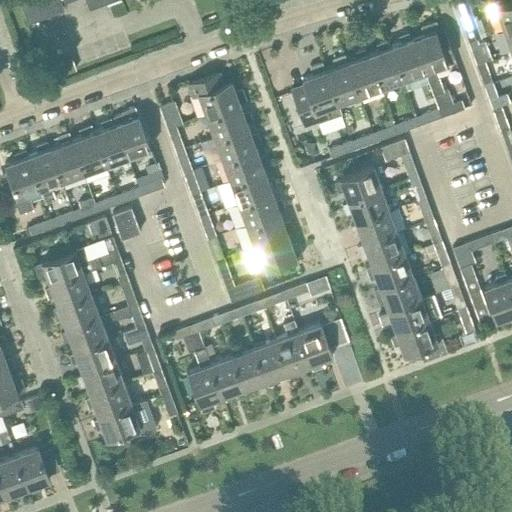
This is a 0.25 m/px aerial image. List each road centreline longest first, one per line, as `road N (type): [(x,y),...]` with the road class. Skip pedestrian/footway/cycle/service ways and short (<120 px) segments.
road 1 (residential): [(23,119),(355,0)]
road 2 (unclassified): [(216,504),(481,405)]
